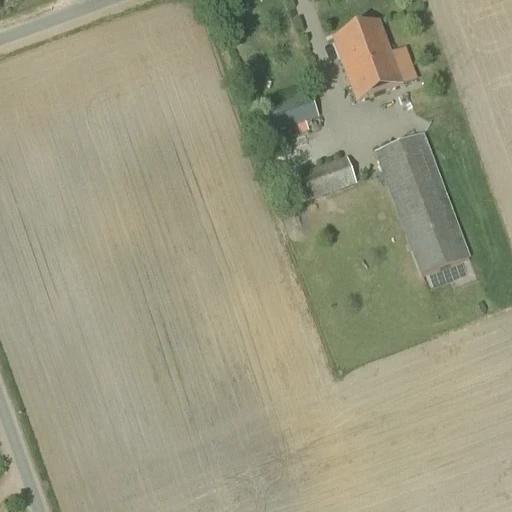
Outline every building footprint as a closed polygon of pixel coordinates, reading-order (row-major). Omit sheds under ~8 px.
[(357,105),(402,88),(378,25),(333,43),(357,105)] [(272,138),(318,121),(308,95),(263,112),(272,138)] [(420,280),(469,261),(423,137),(374,156),(420,280)] [(273,180),(288,175),(283,160),(268,165),(273,180)] [(287,212),(355,187),(347,163),(278,188),(287,212)]
